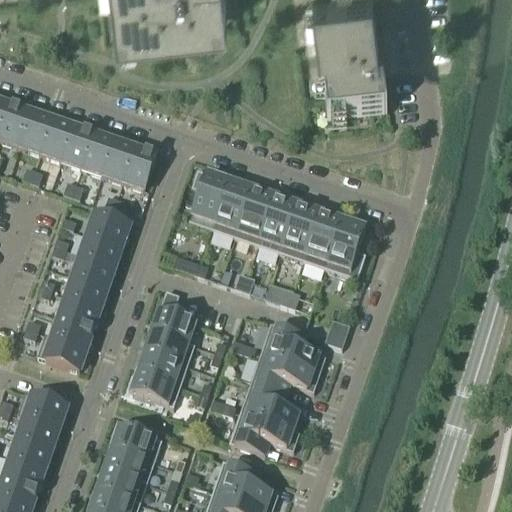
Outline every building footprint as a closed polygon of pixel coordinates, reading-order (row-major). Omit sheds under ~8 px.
[(226,18),(224,0),(112,0),(116,31),(226,18)] [(338,0),(312,3),(322,91),(327,127),(386,120),(381,80),(386,80),(385,66),(383,49),(381,36),(376,36),(371,0),(338,0)] [(0,144),(11,113),(0,109),(0,144)] [(0,144),(0,147),(19,154),(31,120),(11,113),(0,144)] [(19,154),(40,162),(51,128),(31,120),(19,154)] [(40,162),(60,169),(72,135),(51,128),(40,162)] [(60,169),(81,176),(92,142),(72,135),(60,169)] [(81,176),(101,183),(113,149),(92,142),(81,176)] [(101,183),(121,190),(133,156),(113,149),(101,183)] [(133,156),(121,190),(143,197),(155,163),(133,156)] [(22,187),(30,190),(34,178),(26,176),(22,187)] [(34,178),(30,190),(38,193),(42,181),(34,178)] [(188,229),(212,237),(228,188),(197,178),(191,195),(199,198),(188,229)] [(212,237),(234,245),(251,196),(228,188),(212,237)] [(70,204),(71,204),(75,192),(67,189),(63,202),(70,204)] [(75,192),(71,204),(79,207),(83,195),(75,192)] [(234,245),(257,253),(274,204),(251,196),(234,245)] [(103,216),(111,218),(116,206),(108,204),(103,216)] [(257,253),(280,260),(296,212),(274,204),(257,253)] [(116,206),(111,218),(120,221),(124,209),(116,206)] [(280,260),(302,268),(319,220),(296,212),(280,260)] [(302,268),(325,276),(343,225),(342,225),(341,227),(319,220),(302,268)] [(94,221),(87,243),(121,254),(128,233),(94,221)] [(63,225),(60,234),(72,238),(75,230),(63,225)] [(343,225),(325,276),(356,287),(365,262),(357,259),(366,233),(343,225)] [(87,243),(80,263),(114,275),(121,254),(87,243)] [(56,246),(53,254),(65,258),(68,250),(56,246)] [(65,258),(53,254),(51,262),(63,266),(65,258)] [(80,263),(73,284),(107,295),(114,275),(80,263)] [(173,275),(196,283),(200,271),(177,263),(173,275)] [(200,271),(196,283),(203,285),(207,274),(200,271)] [(73,284),(66,304),(100,316),(107,295),(73,284)] [(234,296),(241,298),(245,287),(237,284),(234,296)] [(42,287),(39,295),(51,299),(54,291),(42,287)] [(245,287),(241,298),(249,301),(253,289),(245,287)] [(51,299),(39,295),(36,303),(49,307),(51,299)] [(150,337),(149,338),(187,350),(194,329),(172,322),(178,303),(165,299),(152,338),(150,337)] [(279,311),(287,314),(290,302),(283,300),(279,311)] [(290,302),(287,314),(294,316),(298,305),(290,302)] [(66,304),(59,324),(93,336),(100,316),(66,304)] [(59,324),(52,344),(52,345),(86,356),(93,336),(59,324)] [(28,328),(25,336),(37,340),(40,332),(28,328)] [(269,333),(259,361),(319,382),(325,364),(300,356),(305,343),(302,342),(269,331),(269,333)] [(37,340),(25,336),(22,344),(34,348),(37,340)] [(143,357),(142,358),(187,373),(194,352),(187,350),(149,338),(145,350),(148,351),(145,358),(143,357)] [(52,345),(52,344),(44,341),(36,364),(78,378),(86,356),(52,345)] [(334,353),(341,356),(345,344),(338,342),(334,353)] [(229,357),(241,361),(244,351),(233,347),(229,357)] [(218,348),(214,360),(221,362),(225,351),(218,348)] [(244,351),(241,361),(252,364),(256,354),(244,351)] [(136,378),(135,379),(180,394),(187,373),(142,358),(138,370),(141,371),(138,379),(136,378)] [(221,362),(214,360),(210,371),(217,374),(221,362)] [(259,361),(249,391),(284,403),(288,391),(312,399),(319,382),(259,361)] [(180,394),(135,379),(128,400),(173,415),(173,413),(180,394)] [(203,389),(200,401),(207,403),(211,392),(203,389)] [(249,391),(239,420),(291,438),(292,438),(297,421),(280,415),(284,403),(249,391)] [(16,423),(24,425),(24,424),(58,436),(65,415),(24,400),(16,423)] [(207,403),(200,401),(196,412),(203,414),(207,403)] [(209,416),(220,420),(224,410),(213,406),(209,416)] [(1,407),(0,408),(0,416),(10,420),(13,411),(1,407)] [(224,410),(220,420),(232,424),(235,413),(224,410)] [(10,420),(0,416),(0,425),(7,428),(10,420)] [(291,438),(239,420),(229,449),(228,451),(263,463),(268,450),(292,458),(299,440),(292,438),(291,438)] [(24,425),(17,445),(51,457),(58,436),(24,424),(24,425)] [(116,433),(109,454),(153,470),(160,450),(160,451),(161,448),(116,433)] [(17,445),(10,465),(44,477),(51,457),(17,445)] [(106,463),(102,475),(140,488),(139,488),(146,491),(153,470),(109,454),(109,455),(111,456),(109,463),(106,463)] [(44,477),(10,465),(3,486),(37,497),(44,477)] [(173,476),(181,479),(185,468),(177,465),(173,476)] [(222,471),(212,499),(249,511),(273,511),(277,502),(253,494),(257,481),(222,469),(221,471),(222,471)] [(99,483),(95,495),(133,508),(133,507),(139,488),(140,488),(102,475),(102,476),(104,476),(102,484),(99,483)] [(187,479),(184,489),(195,493),(199,483),(187,479)] [(170,485),(166,497),(174,499),(178,488),(170,485)] [(0,494),(0,507),(13,511),(31,511),(37,497),(3,486),(0,494)] [(92,503),(89,511),(138,511),(140,510),(133,507),(133,508),(95,495),(95,496),(97,497),(95,504),(92,503)] [(174,499),(166,497),(162,508),(170,511),(174,499)] [(249,511),(212,499),(207,511),(249,511)]
